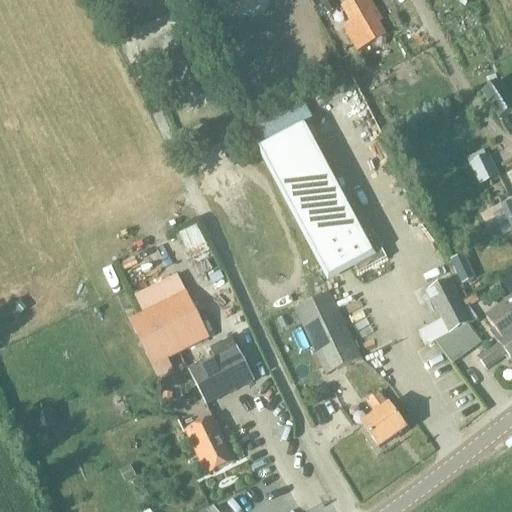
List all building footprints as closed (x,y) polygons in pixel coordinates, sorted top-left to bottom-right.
[(325,0),(334,14),(343,9),(344,10),(341,11),(351,27),(343,32),(355,54),(385,37),(378,23),(381,21),(369,0),(325,0)] [(482,94),(500,121),(511,112),(511,99),(500,82),(482,94)] [(304,128),(260,152),(329,281),(352,268),(358,278),(388,261),(371,230),(361,235),(304,128)] [(358,148),(375,142),(372,131),(354,137),(358,148)] [(488,157),(470,166),(480,187),(499,178),(488,157)] [(511,203),(502,208),(511,229),(511,203)] [(194,226),(182,229),(186,246),(198,243),(194,226)] [(462,285),(475,279),(471,269),(458,275),(462,285)] [(511,301),(511,277),(500,286),(511,301)] [(419,335),(427,349),(434,345),(467,328),(473,324),(451,281),(425,294),(440,324),(419,335)] [(199,292),(141,320),(163,365),(221,337),(199,292)] [(362,361),(331,295),(295,312),(327,377),(362,361)] [(502,341),(511,333),(511,301),(487,321),(502,341)] [(467,328),(434,345),(445,360),(451,367),(480,345),(467,328)] [(511,333),(502,341),(504,343),(501,345),(500,344),(478,361),(487,373),(508,358),(511,363),(511,333)] [(211,351),(215,361),(188,374),(206,409),(254,385),(237,351),(232,341),(211,351)] [(421,361),(429,380),(445,373),(437,354),(421,361)] [(366,404),(376,418),(363,428),(379,450),(406,430),(390,408),(381,394),(366,404)] [(186,433),(207,477),(234,464),(213,420),(186,433)] [(249,434),(235,443),(244,456),(258,447),(249,434)]
